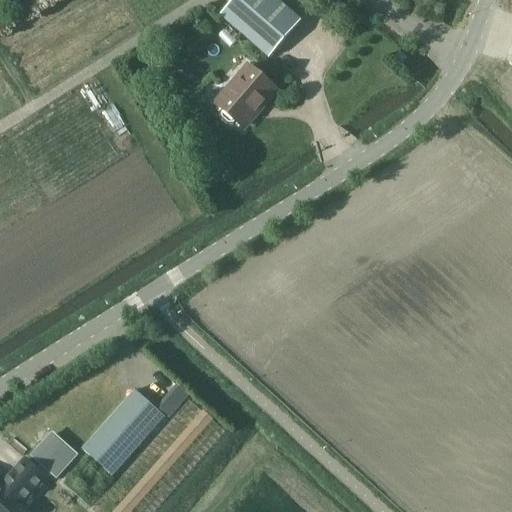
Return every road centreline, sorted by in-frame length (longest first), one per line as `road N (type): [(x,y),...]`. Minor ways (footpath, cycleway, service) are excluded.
road 1 (unclassified): [(155,291),(414,124),(467,56),(487,0)]
road 2 (unclassified): [(155,291),(0,390)]
